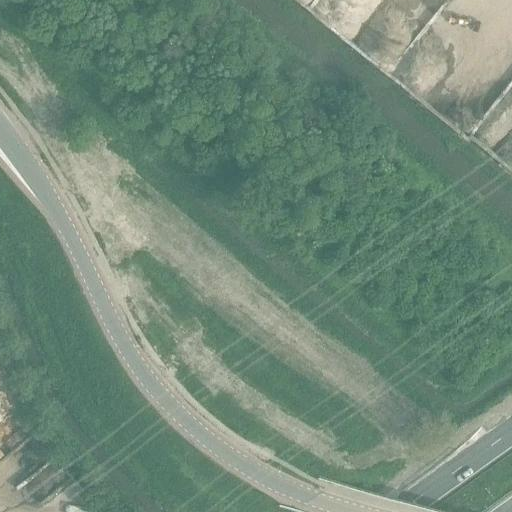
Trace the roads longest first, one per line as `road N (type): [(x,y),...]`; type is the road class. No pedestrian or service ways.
road 1 (tertiary): [(366,511),(295,493),(203,438),(140,371),(24,160)]
road 2 (primary): [(511,432),(409,511)]
